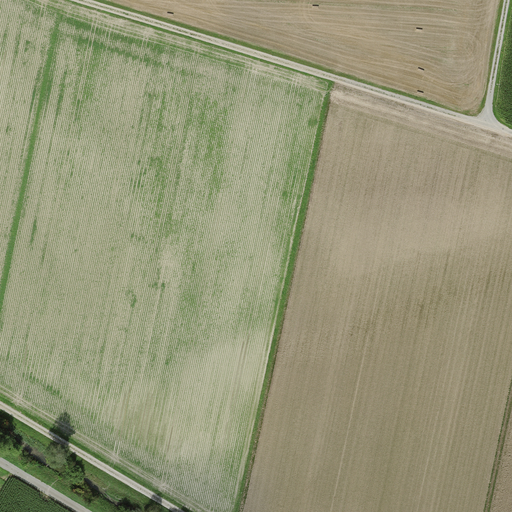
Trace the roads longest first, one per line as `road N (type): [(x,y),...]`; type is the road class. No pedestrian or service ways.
road 1 (track): [(511,132),(75,0)]
road 2 (track): [(0,406),(175,511)]
road 3 (track): [(485,124),(508,0)]
